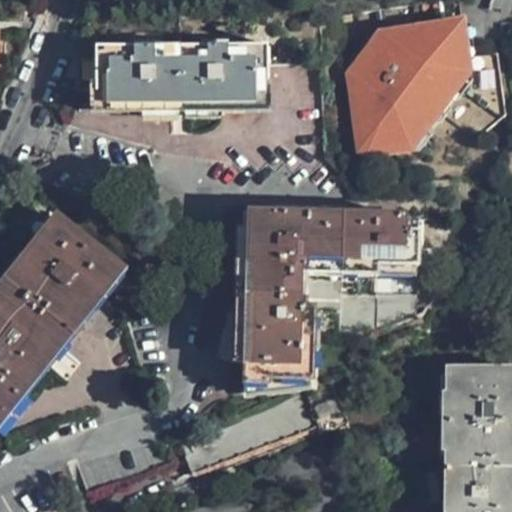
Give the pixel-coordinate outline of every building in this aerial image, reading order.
[(470,68),(482,67),(482,26),(470,27),(470,68)] [(470,95),(470,68),(470,27),(395,30),(348,75),(348,148),(361,162),(401,160),(428,135),(422,128),(443,109),(449,115),(470,95)] [(348,75),(395,30),(382,30),(348,62),(348,75)] [(271,84),(270,67),(296,66),(295,48),(270,48),(208,49),(144,50),(96,50),(96,78),(96,110),(142,111),(143,117),(173,116),(225,115),(225,109),(265,109),(266,84),(271,84)] [(500,68),(482,67),(470,68),(470,95),(470,109),(428,148),(480,147),(499,128),(500,68)] [(417,160),(428,148),(470,109),(470,95),(449,115),(443,109),(422,128),(428,135),(401,160),(417,160)] [(307,310),(309,275),(371,278),(391,279),(391,270),(419,271),(421,220),(250,216),(250,230),(245,230),(241,248),(249,249),(249,266),(243,265),(240,279),(248,279),(248,299),(242,299),(239,319),(248,320),(247,334),(240,334),(238,352),(247,352),(246,389),(271,390),(271,385),(314,385),(315,310),(307,310)] [(68,339),(89,313),(112,284),(120,273),(73,234),(58,222),(29,259),(0,295),(0,423),(1,425),(30,388),(68,339)] [(511,511),(511,374),(451,373),(448,511),(511,511)] [(322,432),(309,395),(286,399),(216,432),(185,454),(194,478),(264,453),(322,432)] [(342,401),(318,405),(321,429),(345,426),(342,401)]
